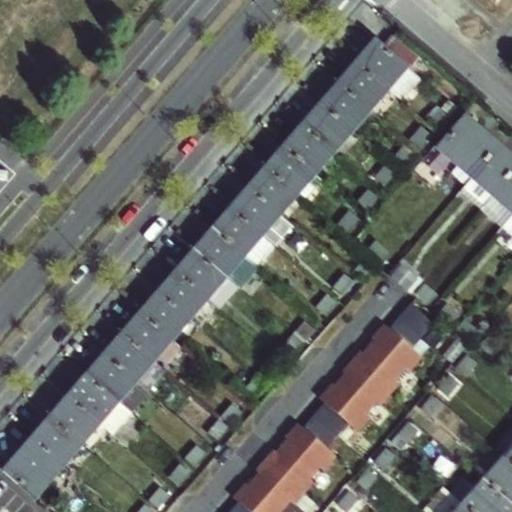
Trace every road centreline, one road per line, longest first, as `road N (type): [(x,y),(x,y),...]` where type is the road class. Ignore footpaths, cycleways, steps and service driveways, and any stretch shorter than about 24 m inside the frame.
road 1 (residential): [(0,385),(332,0)]
road 2 (residential): [(208,0),(0,241)]
road 3 (residential): [(374,302),(189,511)]
road 4 (residential): [(393,0),(511,100)]
